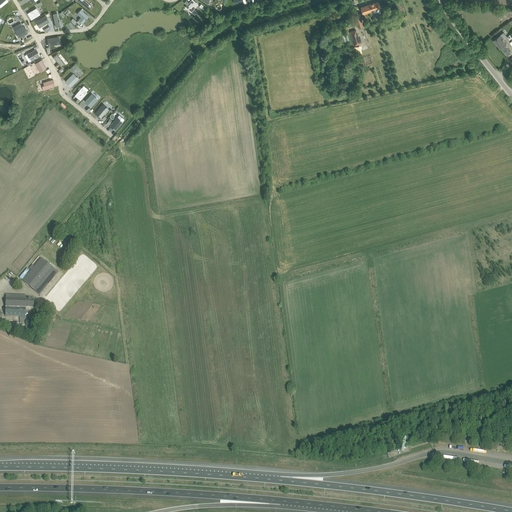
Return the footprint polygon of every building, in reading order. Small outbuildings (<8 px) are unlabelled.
[(80,0),(79,1),(88,9),(89,8),(90,9),(92,7),(91,6),(91,5),(85,0),(80,0)] [(191,0),(186,7),(191,12),(198,4),(192,0),(191,0)] [(360,7),(362,12),(363,14),(373,11),(372,10),(380,8),(378,1),(360,7)] [(36,8),(28,13),(31,19),(40,14),(36,8)] [(81,9),(77,14),(81,17),(78,20),(82,23),(89,16),(81,9)] [(45,15),(37,21),(40,27),(49,21),(45,15)] [(355,17),(358,27),(363,25),(360,16),(355,17)] [(432,24),(428,27),(432,32),(436,28),(432,24)] [(24,26),(16,30),(20,37),(22,36),(24,35),(28,33),(24,26)] [(349,32),(354,45),(362,43),(360,38),(359,39),(356,30),(349,32)] [(510,40),(507,37),(504,39),(500,35),(494,40),(500,48),(507,43),(507,42),(510,40)] [(59,44),(57,37),(47,38),(49,45),(59,44)] [(30,52),(27,54),(29,56),(31,60),(40,55),(36,49),(30,53),(30,52)] [(64,63),(62,60),(62,59),(60,58),(59,58),(56,54),(53,57),(61,66),(64,63)] [(42,60),(35,63),(40,71),(46,68),(42,60)] [(72,75),(66,81),(71,86),(78,79),(74,75),(73,74),(72,75)] [(44,85),(42,86),(44,90),(54,87),(53,83),(52,80),(43,82),(44,85)] [(79,90),(75,95),(80,100),(87,92),(86,92),(88,89),(84,85),(82,88),(79,90)] [(91,95),(85,101),(91,107),(97,100),(91,95)] [(102,105),(96,113),(101,117),(108,110),(102,105)] [(117,117),(110,125),(115,130),(122,122),(125,119),(119,114),(117,117)] [(29,269),(31,270),(22,281),(39,295),(58,273),(41,258),(34,267),(32,265),(29,269)] [(5,316),(10,317),(20,317),(20,323),(25,323),(26,308),(33,308),(34,299),(26,299),(26,296),(6,295),(5,316)]
